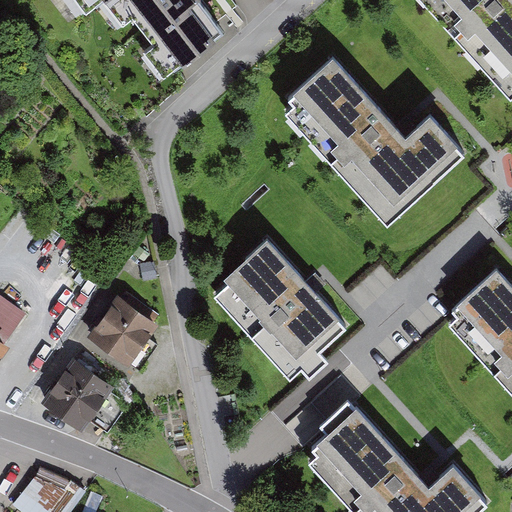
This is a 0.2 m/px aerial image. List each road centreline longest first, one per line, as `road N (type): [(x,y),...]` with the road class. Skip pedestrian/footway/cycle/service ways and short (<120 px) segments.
road 1 (residential): [(303,0),(176,115),(161,150),(220,474)]
road 2 (residential): [(408,298),(220,474)]
road 3 (residential): [(201,511),(95,459),(0,425)]
